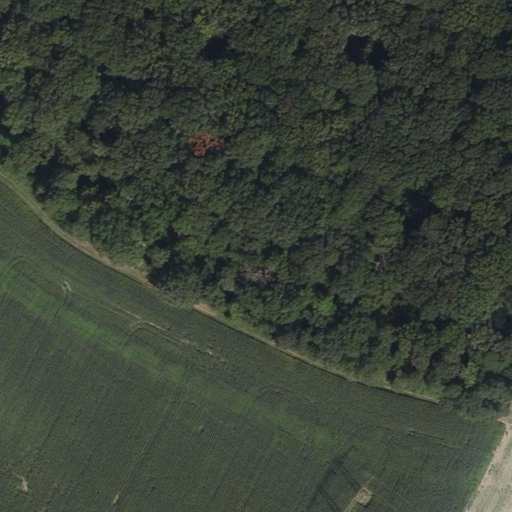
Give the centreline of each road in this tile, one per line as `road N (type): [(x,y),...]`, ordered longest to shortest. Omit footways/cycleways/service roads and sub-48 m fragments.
road 1 (track): [(511,446),(216,334),(0,175)]
road 2 (track): [(241,0),(36,206)]
